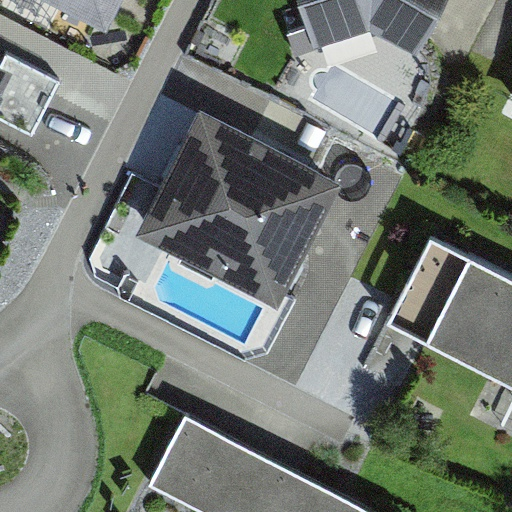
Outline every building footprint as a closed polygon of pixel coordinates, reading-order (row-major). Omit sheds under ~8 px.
[(63,0),(108,22),(118,0),(63,0)] [(297,0),(314,51),(322,48),(368,34),(372,33),(415,57),(446,0),(297,0)] [(0,120),(34,138),(62,83),(7,55),(1,68),(0,68),(0,120)] [(136,238),(279,312),(345,186),(202,112),(136,238)] [(511,268),(433,228),(390,314),(511,376),(511,268)] [(398,511),(187,407),(150,481),(212,511),(398,511)]
